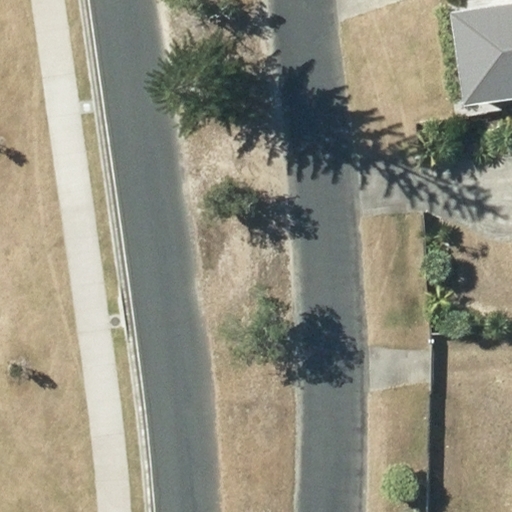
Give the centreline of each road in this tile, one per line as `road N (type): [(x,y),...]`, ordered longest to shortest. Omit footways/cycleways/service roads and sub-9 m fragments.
road 1 (residential): [(313,0),(336,169),(345,452),(334,511)]
road 2 (residential): [(190,511),(146,0)]
